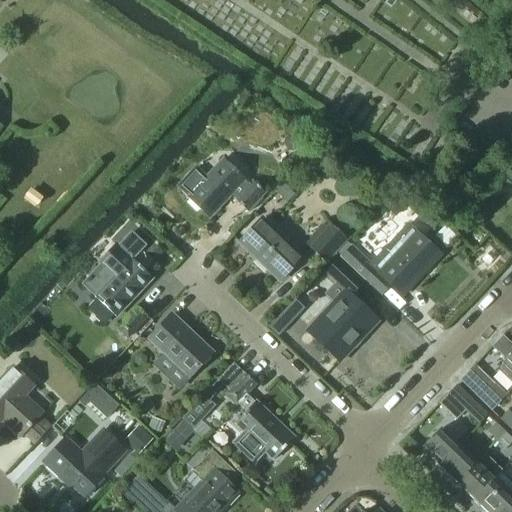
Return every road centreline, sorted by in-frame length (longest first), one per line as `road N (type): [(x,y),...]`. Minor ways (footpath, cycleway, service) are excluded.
road 1 (residential): [(370,442),(183,269)]
road 2 (residential): [(370,442),(511,292)]
